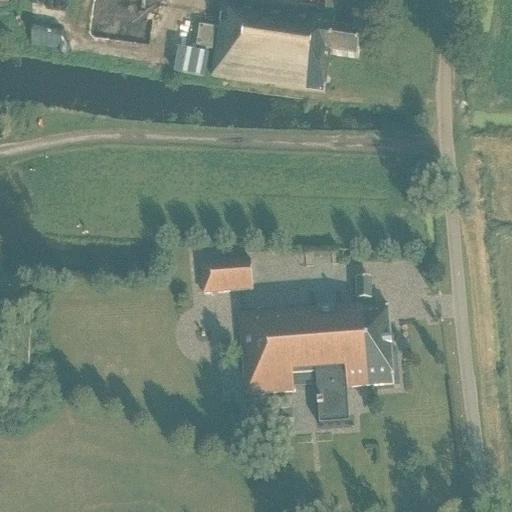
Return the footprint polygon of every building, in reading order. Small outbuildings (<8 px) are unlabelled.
[(337,3),(337,0),(314,0),(324,1),(323,15),(221,1),(211,78),(323,93),(329,55),(357,59),(361,35),(333,30),(335,19),(334,18),(336,3),(337,3)] [(136,6),(90,5),(89,38),(144,40),(145,19),(136,19),(136,6)] [(34,31),(33,6),(23,7),(24,31),(34,31)] [(212,50),(215,28),(199,26),(195,48),(212,50)] [(250,261),(201,265),(203,295),(253,291),(250,261)] [(354,282),(356,307),(370,306),(368,281),(354,282)] [(245,396),(341,389),(393,385),(387,305),(370,306),(356,307),(239,316),(245,396)]
